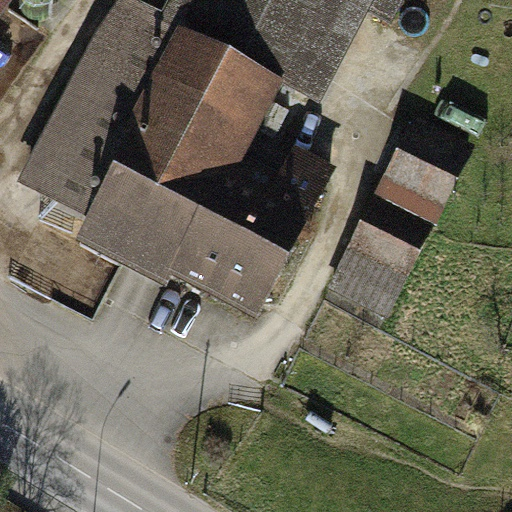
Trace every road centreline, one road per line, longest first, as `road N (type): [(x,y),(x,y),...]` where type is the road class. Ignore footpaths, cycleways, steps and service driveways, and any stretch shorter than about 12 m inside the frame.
road 1 (primary): [(0,411),(161,511)]
road 2 (unknown): [(0,146),(86,0)]
